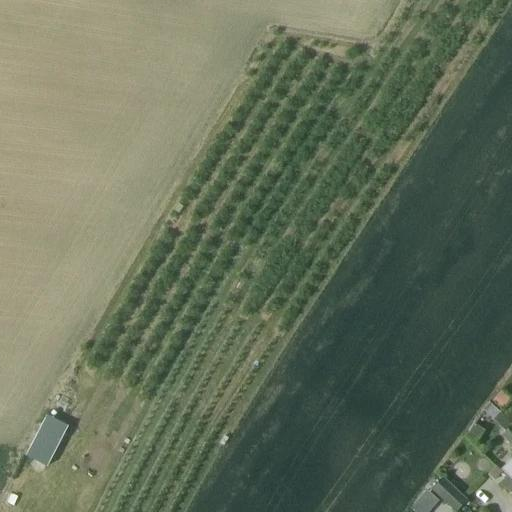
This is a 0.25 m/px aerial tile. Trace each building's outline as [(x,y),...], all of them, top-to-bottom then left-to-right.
[(511,424),(501,437),(511,447),(511,424)] [(37,430),(26,450),(43,459),(54,439),(37,430)] [(511,459),(500,470),(507,477),(511,481),(511,459)] [(511,481),(507,477),(499,485),(511,496),(511,481)] [(456,511),(466,501),(442,479),(431,491),(453,511),(456,511)]
